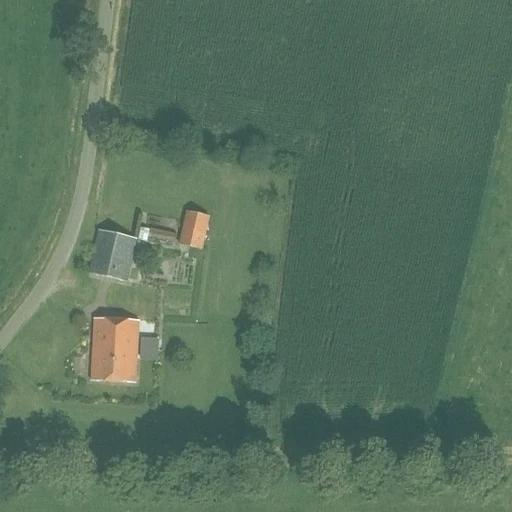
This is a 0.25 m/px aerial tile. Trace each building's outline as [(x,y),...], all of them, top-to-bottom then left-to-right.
[(208,216),(187,211),(179,244),(200,249),(208,216)] [(125,282),(136,239),(99,230),(88,273),(125,282)] [(168,289),(169,308),(178,308),(177,289),(168,289)] [(136,383),(139,320),(94,318),(91,381),(136,383)] [(161,321),(144,320),(143,340),(160,341),(161,321)]
